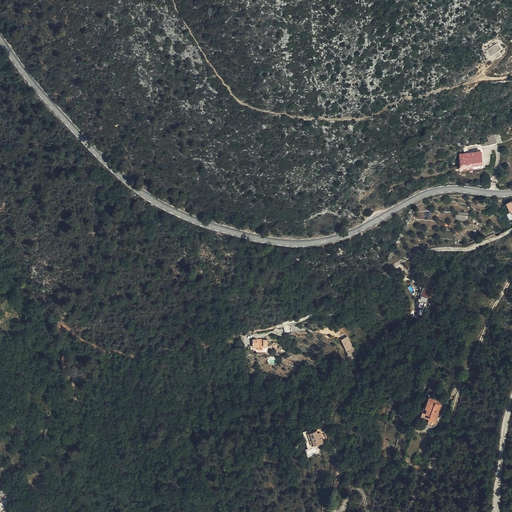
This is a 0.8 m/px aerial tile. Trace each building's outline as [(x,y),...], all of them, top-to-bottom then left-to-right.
[(499,147),(498,138),(486,139),(487,144),(484,145),(485,148),(499,147)] [(466,156),(459,157),(460,169),(467,168),(475,167),(480,166),(480,154),(466,156)] [(432,288),(425,286),(421,298),(429,301),(432,288)] [(269,342),(269,339),(254,338),(254,347),(258,347),(258,351),(265,351),(265,347),(270,347),(269,342)] [(348,341),(344,343),(348,353),(352,351),(348,341)] [(358,377),(355,371),(349,373),(351,379),(358,377)] [(432,417),(432,414),(425,413),(422,428),(428,429),(428,436),(428,439),(428,441),(429,442),(431,443),(433,443),(434,443),(436,441),(437,440),(438,436),(435,435),(438,418),(437,418),(432,417)] [(305,448),(301,450),(298,450),(297,451),(301,464),(313,460),(311,455),(308,456),(307,451),(305,448)] [(0,511),(11,500),(6,495),(3,499),(0,501),(0,511)]
